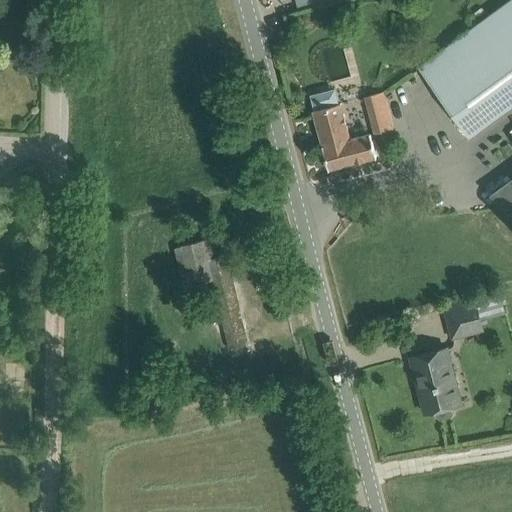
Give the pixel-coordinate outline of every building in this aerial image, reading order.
[(511,107),(511,0),(509,0),(420,66),(471,137),(511,107)] [(376,156),(370,133),(350,139),(341,103),(335,104),(334,102),(337,101),(334,89),(311,95),(315,107),(318,106),(318,109),(313,110),(328,169),(376,156)] [(383,91),(365,95),(376,132),(393,128),(383,91)] [(511,177),(490,193),(511,216),(511,177)] [(190,243),(176,247),(185,285),(212,279),(217,297),(236,293),(227,254),(214,257),(209,239),(190,243)] [(236,293),(217,297),(229,349),(248,344),(236,293)] [(476,300),(445,308),(452,338),(483,329),(476,300)] [(447,347),(410,357),(425,413),(435,410),(437,417),(440,419),(450,416),(452,413),(451,406),(461,403),(447,347)]
